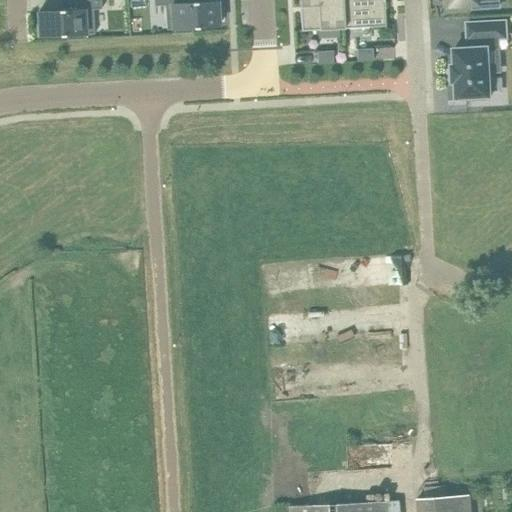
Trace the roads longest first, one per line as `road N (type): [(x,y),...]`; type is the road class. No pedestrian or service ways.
road 1 (unclassified): [(148,92),(173,511)]
road 2 (residential): [(412,0),(427,264),(447,281),(473,280),(511,253)]
road 3 (unclassified): [(0,102),(148,92)]
